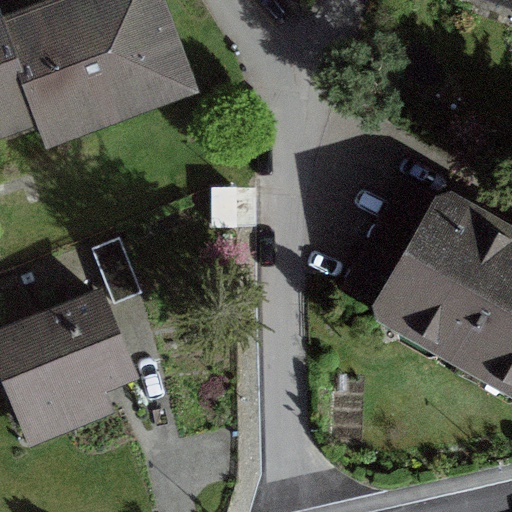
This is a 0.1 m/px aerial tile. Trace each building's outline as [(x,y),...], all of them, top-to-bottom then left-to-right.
[(112,0),(30,31),(66,126),(75,149),(214,97),(178,0),(112,0)] [(0,150),(66,126),(30,31),(21,5),(0,13),(0,150)] [(241,187),(214,187),(214,214),(241,214),(241,187)] [(511,237),(441,201),(381,316),(511,384),(511,237)] [(114,246),(87,256),(108,309),(134,299),(114,246)] [(123,381),(92,304),(0,340),(0,381),(26,445),(97,416),(88,395),(123,381)]
